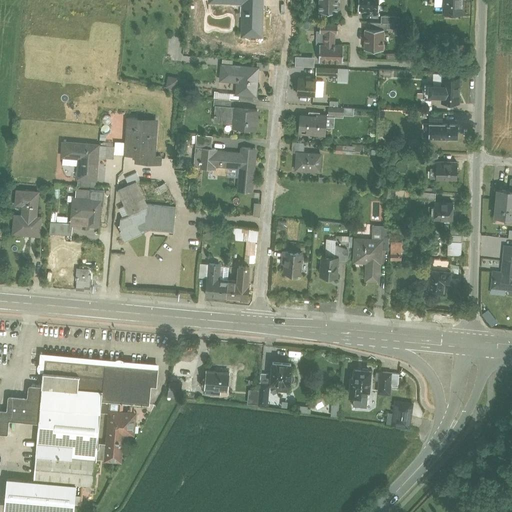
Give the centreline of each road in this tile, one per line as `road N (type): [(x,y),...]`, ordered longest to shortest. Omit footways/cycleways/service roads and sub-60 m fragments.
road 1 (secondary): [(257,322),(0,298)]
road 2 (residential): [(257,322),(280,69)]
road 3 (residential): [(479,158),(472,327)]
road 4 (residential): [(354,20),(354,59),(482,64)]
road 5 (secondary): [(350,329),(414,356),(431,372),(441,406),(437,444)]
road 6 (secondary): [(472,340),(350,329)]
